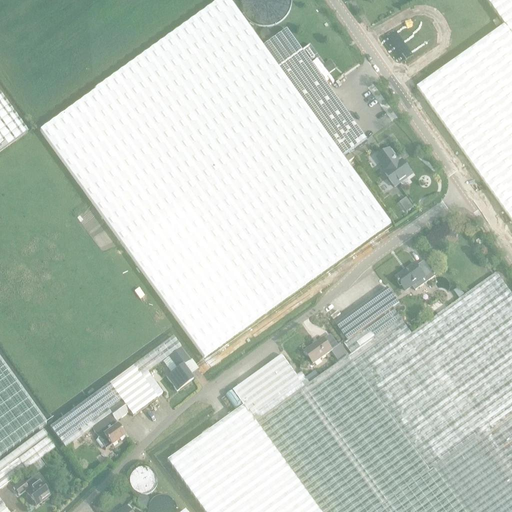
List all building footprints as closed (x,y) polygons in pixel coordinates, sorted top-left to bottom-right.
[(46,126),(39,132),(176,321),(203,359),(266,314),(391,224),(343,158),(264,48),(229,0),(222,0),(213,7),(212,7),(196,19),(182,29),(168,39),(167,39),(151,51),(135,63),(120,73),(104,84),(88,96),(72,108),(56,119),(46,126)] [(286,3),(285,0),(239,0),(240,2),(240,7),(241,11),(243,15),(246,19),(250,22),(253,24),(257,26),(261,26),(266,26),(271,25),(275,23),(279,20),(282,17),(284,12),(286,8),(286,3)] [(511,0),(485,0),(505,27),(418,89),(511,222),(511,0)] [(287,31),(264,48),(343,158),(367,141),(287,31)] [(330,61),(323,66),(329,75),(336,69),(330,61)] [(0,154),(28,134),(27,133),(22,126),(0,95),(0,154)] [(406,179),(412,175),(402,161),(398,164),(396,161),(396,160),(389,150),(376,159),(386,172),(384,174),(394,188),(400,184),(401,186),(403,186),(407,183),(408,181),(406,179)] [(351,155),(346,158),(349,163),(354,159),(351,155)] [(407,199),(400,204),(407,213),(413,208),(407,199)] [(447,228),(446,238),(457,239),(457,229),(447,228)] [(405,292),(412,287),(415,291),(435,277),(424,262),(417,267),(416,265),(404,273),(404,272),(395,278),(405,292)] [(348,341),(343,344),(351,355),(350,356),(461,511),(511,511),(511,296),(496,275),(448,310),(439,316),(412,334),(394,309),(348,341)] [(139,289),(134,292),(140,300),(145,297),(139,289)] [(382,293),(337,326),(348,341),(394,309),(399,305),(387,289),(382,293)] [(331,352),(332,351),(323,339),(305,351),(314,364),(331,352)] [(173,340),(135,369),(141,378),(142,378),(148,374),(169,359),(181,350),(173,340)] [(332,351),(331,352),(339,363),(348,357),(349,357),(343,348),(340,345),(338,346),(335,348),(332,351)] [(177,370),(167,378),(177,392),(193,380),(190,376),(183,367),(184,366),(189,362),(190,362),(181,350),(169,359),(177,370)] [(301,383),(252,418),(302,487),(319,511),(461,511),(350,356),(349,357),(348,357),(339,363),(337,365),(319,377),(309,385),(305,388),(301,383)] [(233,391),(245,408),(252,418),(301,383),(297,378),(282,357),(233,391)] [(0,457),(40,429),(46,425),(0,361),(0,457)] [(65,450),(91,430),(110,416),(115,422),(129,412),(132,418),(156,399),(142,378),(141,378),(135,369),(50,431),(65,450)] [(316,372),(305,380),(309,385),(319,377),(316,372)] [(148,374),(142,378),(156,399),(162,394),(148,374)] [(302,375),(297,378),(301,383),(305,388),(309,385),(305,380),(302,375)] [(245,408),(169,461),(204,511),(319,511),(302,487),(252,418),(245,408)] [(125,436),(115,422),(110,416),(91,430),(98,439),(97,440),(105,451),(125,436)] [(43,435),(0,466),(0,511),(5,509),(0,502),(0,489),(10,483),(25,472),(25,471),(32,466),(37,473),(45,467),(40,460),(54,449),(43,435)] [(23,482),(13,489),(19,497),(25,493),(36,507),(49,497),(44,489),(47,486),(38,474),(25,484),(23,482)] [(150,511),(178,511),(170,498),(164,502),(161,497),(147,506),(150,511)]
